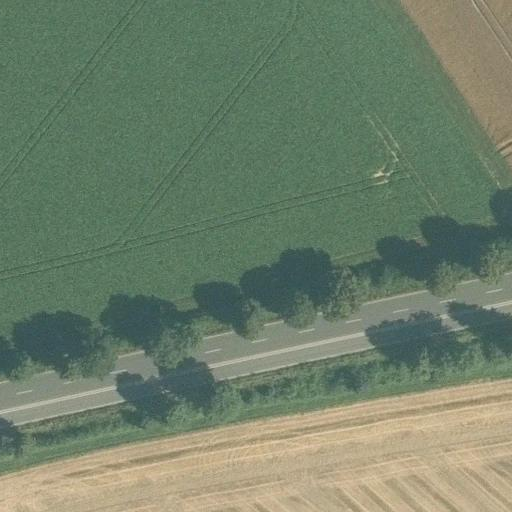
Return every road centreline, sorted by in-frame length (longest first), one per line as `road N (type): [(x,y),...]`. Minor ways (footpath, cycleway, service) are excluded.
road 1 (track): [(511,225),(0,347)]
road 2 (primary): [(511,292),(0,403)]
road 3 (track): [(511,369),(0,465)]
road 4 (track): [(387,0),(511,184)]
